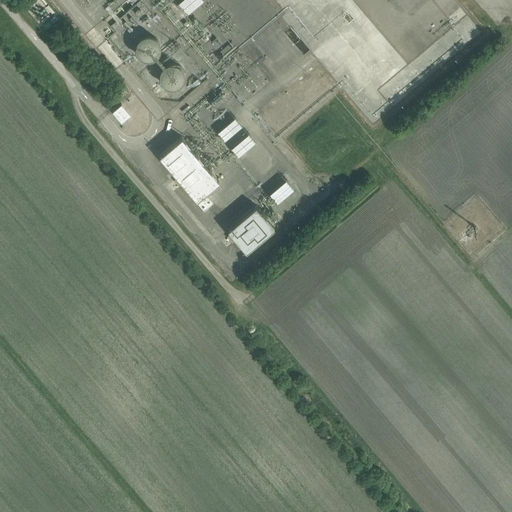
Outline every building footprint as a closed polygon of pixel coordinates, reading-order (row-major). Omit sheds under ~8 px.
[(180,0),(187,9),(198,0),(180,0)] [(456,25),(468,15),(462,8),(450,17),(456,25)] [(442,39),(449,50),(464,41),(457,30),(442,39)] [(120,48),(127,44),(121,34),(114,38),(120,48)] [(121,104),(113,111),(122,123),(131,115),(121,104)] [(220,181),(183,137),(162,156),(197,198),(195,199),(204,209),(213,201),(206,192),(220,181)] [(277,197),(292,183),(284,174),(269,188),(277,197)] [(247,252),(275,228),(257,206),(229,230),(247,252)] [(229,237),(223,241),(228,247),(234,243),(229,237)]
